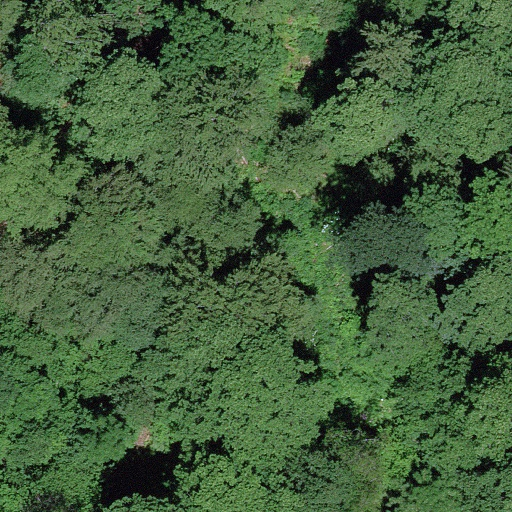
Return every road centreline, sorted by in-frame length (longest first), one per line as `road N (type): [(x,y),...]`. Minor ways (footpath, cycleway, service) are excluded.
road 1 (track): [(168,0),(0,227)]
road 2 (track): [(452,511),(469,378),(511,313)]
